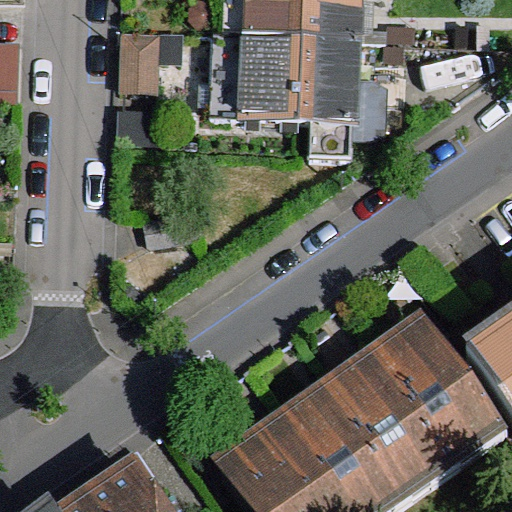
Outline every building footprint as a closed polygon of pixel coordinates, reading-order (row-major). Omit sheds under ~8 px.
[(217,0),(216,41),(250,43),(251,0),(217,0)] [(305,45),(307,0),(251,0),(250,43),(305,45)] [(361,0),(307,0),(305,45),(359,47),(361,0)] [(159,95),(160,42),(124,40),(122,94),(159,95)] [(303,127),(305,45),(250,43),(216,41),(213,124),(303,127)] [(359,47),(305,45),(303,127),(313,127),(311,165),(353,168),(354,147),(357,91),(359,47)] [(373,92),(357,91),(354,147),(372,148),(386,142),(387,98),(373,92)] [(511,337),(471,366),(511,425),(511,337)] [(391,380),(459,476),(509,440),(443,344),(391,380)] [(345,413),(411,507),(459,476),(391,380),(345,413)] [(298,449),(342,511),(402,511),(411,507),(345,413),(298,449)] [(342,511),(298,449),(242,487),(259,511),(342,511)] [(139,458),(59,511),(161,511),(171,506),(139,458)]
